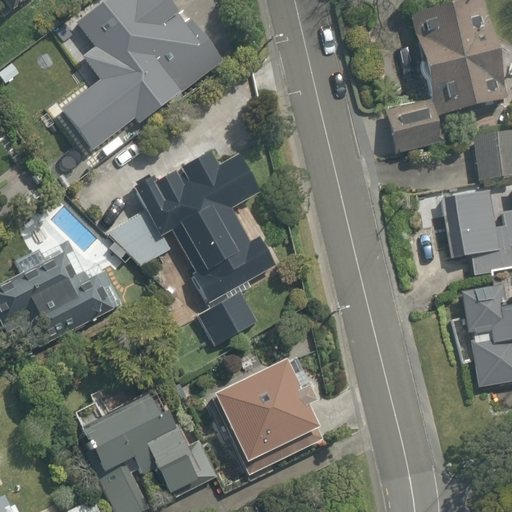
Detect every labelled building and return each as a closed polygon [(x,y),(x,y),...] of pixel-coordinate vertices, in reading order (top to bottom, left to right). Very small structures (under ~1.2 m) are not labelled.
[(0,0),(0,2),(11,17),(34,0),(0,0)] [(186,17),(171,0),(126,0),(122,4),(141,28),(58,95),(86,131),(66,147),(89,176),(142,133),(136,126),(189,83),(155,41),(186,17)] [(497,107),(474,0),(456,0),(408,10),(428,107),(382,117),(391,160),(442,150),(436,119),(497,107)] [(511,147),(509,132),(467,139),(475,184),(511,177),(511,147)] [(146,214),(104,236),(139,267),(182,245),(195,271),(189,274),(204,305),(275,269),(260,240),(256,243),(238,207),(261,195),(236,146),(158,186),(154,177),(132,188),(146,214)] [(484,190),(441,200),(454,262),(469,259),(473,278),(511,269),(511,190),(502,192),(506,212),(490,216),(484,190)] [(0,321),(20,359),(120,305),(96,260),(82,268),(64,235),(14,262),(21,273),(0,284),(0,321)] [(498,289),(458,296),(475,394),(511,387),(511,295),(499,298),(498,289)] [(243,292),(195,315),(212,351),(260,328),(243,292)] [(227,371),(235,388),(216,398),(248,463),(320,428),(288,363),(270,372),(261,354),(227,371)] [(153,388),(80,427),(106,475),(98,479),(115,511),(133,511),(148,505),(134,479),(155,468),(171,498),(217,474),(190,424),(176,432),(153,388)] [(112,511),(104,495),(69,511),(112,511)] [(0,511),(16,511),(12,502),(0,508),(0,511)]
